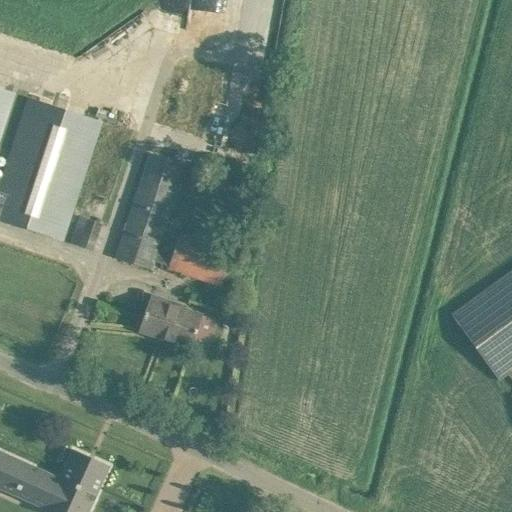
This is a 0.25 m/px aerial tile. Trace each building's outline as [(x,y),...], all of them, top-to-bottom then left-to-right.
[(0,220),(63,241),(69,222),(97,136),(102,122),(29,98),(25,113),(0,187),(0,136),(14,93),(0,88),(0,220)] [(149,153),(121,239),(115,258),(151,270),(153,261),(169,266),(168,268),(221,285),(232,251),(164,229),(185,165),(149,153)] [(71,242),(94,248),(102,220),(79,214),(71,242)] [(511,269),(450,314),(499,381),(508,375),(511,371),(511,269)] [(151,296),(139,331),(195,351),(205,317),(185,310),(186,308),(151,296)] [(0,488),(28,501),(47,510),(52,511),(88,511),(101,484),(109,466),(73,449),(60,479),(47,473),(0,451),(0,488)]
